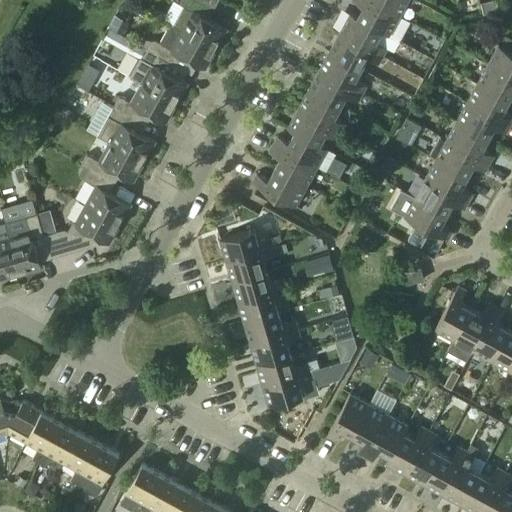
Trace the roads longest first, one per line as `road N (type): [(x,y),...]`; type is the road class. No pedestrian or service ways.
road 1 (residential): [(98,366),(290,0)]
road 2 (residential): [(98,366),(362,511)]
